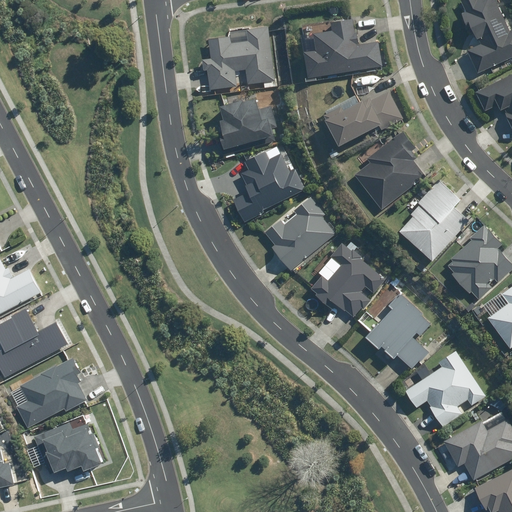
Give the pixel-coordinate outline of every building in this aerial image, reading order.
[(466,49),(477,73),(511,57),(511,29),(510,30),(496,0),(463,0),(468,11),(461,14),(465,24),(468,23),(478,44),(466,49)] [(334,31),(314,34),(316,50),(304,52),(308,79),(383,66),(379,42),(360,45),(355,18),(332,22),(334,31)] [(275,82),(269,26),(229,30),(229,37),(208,39),(210,58),(202,59),(203,71),(209,71),(210,89),(237,86),(236,71),(247,70),(248,84),(275,82)] [(506,109),(511,122),(511,75),(474,93),(483,113),(495,108),(498,113),(506,109)] [(323,115),(340,147),(380,126),(382,130),(405,119),(389,88),(345,111),(342,106),(323,115)] [(220,140),(223,150),(274,136),(273,129),(278,128),(272,106),(257,110),(254,98),(221,107),(225,121),(222,122),(226,138),(220,140)] [(354,174),(381,209),(426,176),(414,160),(418,157),(413,151),(417,148),(404,131),(368,158),(371,162),(354,174)] [(265,212),(263,210),(306,188),(296,168),(291,171),(282,154),(271,160),(266,150),(245,161),(249,168),(241,172),(247,183),(244,185),(248,193),(233,200),(245,222),(265,212)] [(413,217),(398,234),(432,262),(468,219),(455,208),(461,200),(438,181),(410,214),(413,217)] [(272,248),(291,271),(337,234),(323,218),(326,215),(311,196),(295,210),(298,213),(285,224),(281,220),(265,233),(275,245),(272,248)] [(470,237),(472,239),(452,258),(454,260),(449,266),(455,272),(452,275),(470,293),(471,292),(479,300),(492,287),(489,285),(494,280),(497,283),(511,268),(511,264),(499,250),(505,245),(484,224),(470,237)] [(386,280),(360,257),(361,255),(353,248),(351,251),(343,244),(331,257),(341,266),(328,281),(322,276),(312,288),(319,293),(316,297),(327,307),(333,300),(353,317),(362,307),(364,308),(371,300),(362,292),(366,287),(374,294),(386,280)] [(0,314),(42,292),(30,269),(13,278),(1,257),(0,257),(0,314)] [(489,319),(511,348),(511,347),(511,285),(502,293),(510,303),(489,319)] [(388,305),(393,308),(365,337),(378,349),(381,346),(396,359),(398,357),(412,370),(429,352),(413,337),(417,333),(420,336),(431,323),(422,315),(424,314),(400,292),(388,305)] [(0,350),(0,366),(7,379),(69,344),(57,321),(40,331),(27,308),(0,323),(0,336),(6,347),(0,350)] [(444,366),(406,392),(418,409),(427,403),(443,427),(462,414),(458,407),(469,398),(473,404),(487,395),(457,351),(441,362),(444,366)] [(16,407),(28,428),(65,408),(66,411),(88,400),(79,383),(80,382),(76,374),(80,372),(72,358),(20,386),(28,400),(16,407)] [(511,424),(509,419),(499,424),(496,419),(487,425),(484,420),(447,441),(449,443),(439,449),(453,473),(461,488),(511,459),(511,424)] [(66,468),(67,472),(82,466),(84,471),(103,463),(87,424),(73,430),(70,422),(36,437),(52,474),(66,468)] [(0,487),(14,485),(9,462),(3,463),(0,449),(0,487)] [(511,511),(511,469),(475,487),(487,511),(511,511)]
